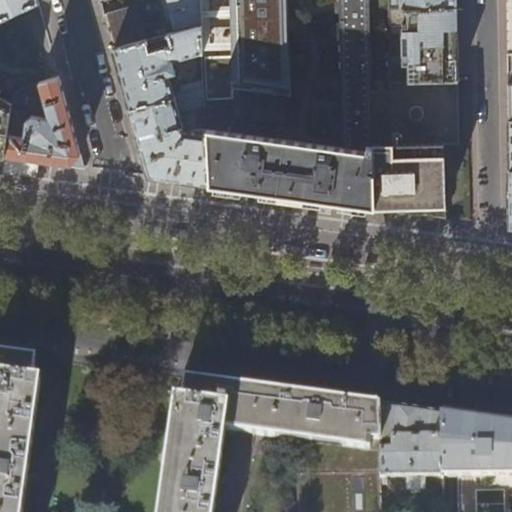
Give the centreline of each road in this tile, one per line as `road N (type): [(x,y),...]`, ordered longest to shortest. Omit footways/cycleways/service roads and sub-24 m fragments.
road 1 (tertiary): [(0,259),(511,329)]
road 2 (residential): [(486,0),(489,209)]
road 3 (residential): [(69,0),(115,166)]
